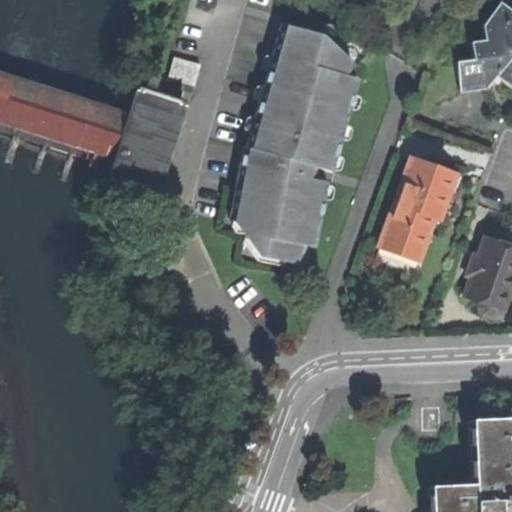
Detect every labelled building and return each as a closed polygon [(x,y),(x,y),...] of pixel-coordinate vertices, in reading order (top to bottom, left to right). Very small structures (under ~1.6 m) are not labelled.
[(484,93),(497,83),(506,89),(511,93),(511,15),(500,6),(482,29),(483,43),(469,46),(472,63),(455,66),(459,96),(484,93)] [(299,268),(303,268),(308,248),(312,243),(333,172),(330,171),(358,78),(349,75),(351,64),(326,39),(319,35),(282,22),(243,146),(240,145),(231,220),(234,220),(235,214),(252,216),(250,234),(270,236),(267,255),(297,258),(301,260),(299,268)] [(173,79),(197,82),(200,65),(175,61),(173,79)] [(116,186),(156,199),(172,148),(186,106),(180,104),(185,91),(153,82),(147,80),(145,87),(125,81),(113,116),(92,108),(96,97),(90,95),(86,106),(66,99),(69,87),(64,85),(59,97),(38,90),(42,78),(35,76),(30,87),(8,80),(12,73),(5,71),(1,78),(0,77),(0,121),(17,127),(6,164),(14,167),(26,130),(46,137),(34,174),(42,176),(53,139),(73,146),(60,182),(67,184),(80,148),(117,161),(114,168),(99,163),(93,179),(109,184),(116,186)] [(411,160),(383,241),(422,256),(435,218),(441,220),(449,195),(457,176),(411,160)] [(477,257),(473,256),(465,276),(470,277),(462,298),(479,304),(477,310),(480,315),(495,321),(500,317),(511,284),(511,246),(484,237),(477,257)] [(511,511),(511,414),(475,416),(475,422),(472,422),(475,485),(431,488),(431,511),(511,511)]
